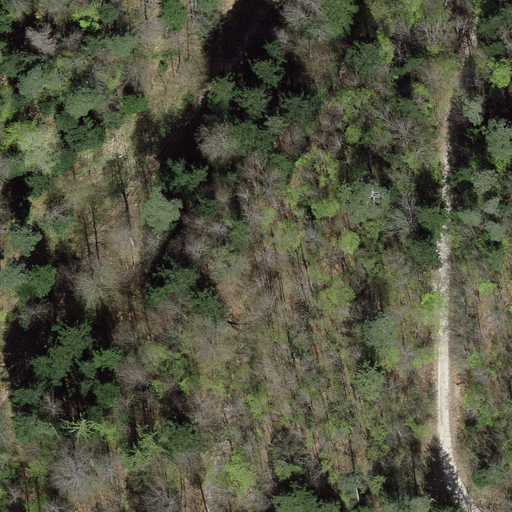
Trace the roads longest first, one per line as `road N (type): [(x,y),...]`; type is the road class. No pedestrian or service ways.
road 1 (track): [(376,0),(263,271),(210,511)]
road 2 (track): [(467,511),(445,460),(444,186),(461,71),(486,0)]
